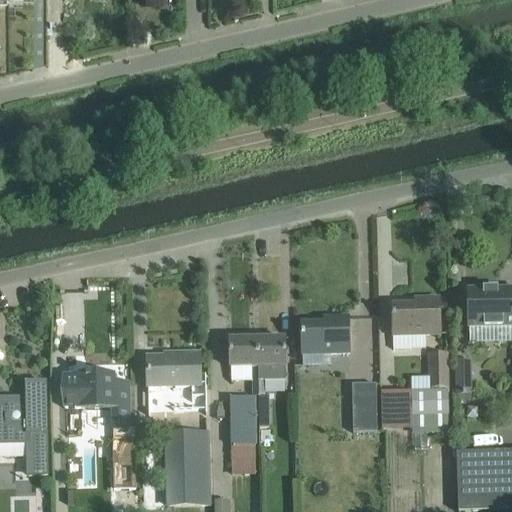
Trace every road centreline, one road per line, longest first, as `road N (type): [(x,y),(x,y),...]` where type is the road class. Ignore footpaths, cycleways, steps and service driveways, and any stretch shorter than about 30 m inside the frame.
road 1 (residential): [(0,281),(511,165)]
road 2 (residential): [(0,95),(416,0)]
